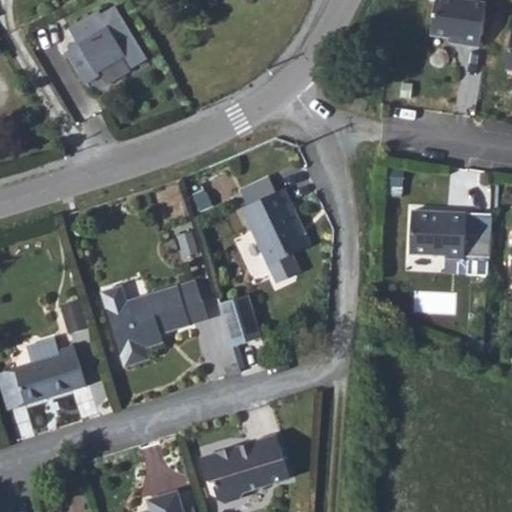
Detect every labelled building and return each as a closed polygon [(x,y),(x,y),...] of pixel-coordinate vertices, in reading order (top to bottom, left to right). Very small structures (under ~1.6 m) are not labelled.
[(93,102),(156,64),(117,0),(69,30),(79,46),(64,55),(93,102)] [(485,11),(434,4),(428,45),(461,49),(460,55),(478,57),(485,11)] [(0,46),(0,79),(1,80),(15,71),(0,46)] [(244,202),(273,189),(266,173),(237,186),(244,202)] [(282,186),(273,189),(244,202),(238,204),(264,263),(272,281),(294,272),(286,253),(303,246),(285,205),(289,203),(282,186)] [(467,221),(413,217),(410,257),(441,259),(440,265),(463,266),(467,221)] [(117,277),(97,283),(120,359),(147,351),(144,340),(162,335),(159,325),(203,312),(191,275),(123,295),(117,277)] [(245,290),(216,298),(230,341),(258,332),(245,290)] [(83,299),(63,303),(69,331),(89,327),(83,299)] [(12,367),(24,403),(85,384),(72,343),(57,348),(53,337),(25,346),(30,362),(12,367)] [(0,382),(8,408),(24,403),(12,367),(0,370),(0,382)] [(282,476),(266,433),(195,459),(201,473),(203,480),(210,497),(212,503),(232,495),(239,492),(282,476)] [(179,511),(171,487),(146,494),(151,511),(179,511)]
